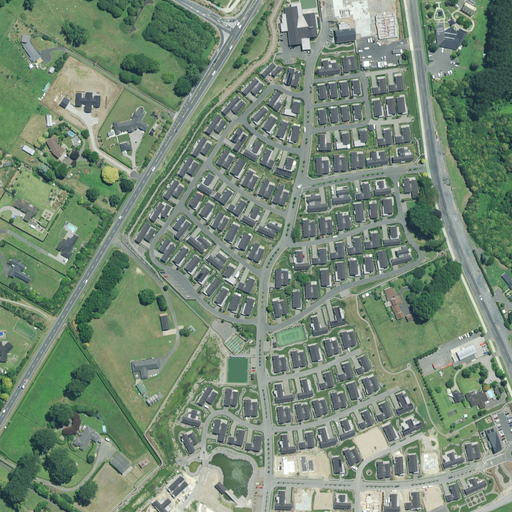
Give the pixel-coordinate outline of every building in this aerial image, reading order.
[(331,0),(334,18),(338,17),(339,19),(353,17),(356,47),(375,44),(371,13),(376,12),(379,37),(398,35),(393,0),(374,0),(375,4),(370,5),(370,3),(350,6),(350,8),(342,9),(341,0),(331,0)] [(287,30),(289,45),(300,43),(300,47),(301,50),(311,49),(310,45),(309,37),(318,36),(316,27),(318,27),(316,15),(318,15),(318,13),(314,14),(314,12),(302,14),(300,2),(290,4),(290,6),(284,6),(285,13),(282,14),(282,17),(281,17),(281,22),(279,23),(280,31),(287,30)] [(475,8),(465,2),(461,10),(467,14),(471,16),(475,8)] [(335,43),(354,41),(353,28),(349,28),(349,25),(347,26),(346,23),(337,25),(338,29),(333,30),(335,43)] [(444,39),(442,23),(435,24),(437,46),(457,50),(466,32),(458,29),(452,41),(444,39)] [(32,60),(37,67),(43,62),(29,42),(30,36),(22,35),(21,44),(31,58),(30,59),(31,61),(32,60)] [(291,49),(285,45),(282,50),(278,57),(284,61),(291,49)] [(328,50),(328,48),(324,49),(327,60),(334,58),(332,49),(328,50)] [(318,53),(314,50),(312,54),(311,53),(307,60),(308,61),(302,68),(309,73),(316,65),(323,56),(318,53)] [(299,56),(294,65),(296,66),(299,62),(300,62),(302,58),(299,56)] [(381,74),(389,80),(389,81),(399,80),(398,72),(392,73),(386,69),(381,74)] [(382,87),(380,77),(375,78),(375,80),(370,81),(371,87),(376,87),(377,88),(382,87)] [(359,80),(351,81),(353,95),(361,94),(359,80)] [(347,82),(340,83),(341,96),(349,96),(347,82)] [(336,83),(329,84),(330,98),(338,97),(336,83)] [(324,85),(317,86),(319,100),(326,99),(324,85)] [(403,97),(396,98),(398,113),(405,112),(403,97)] [(393,98),(386,99),(388,115),(395,114),(393,98)] [(380,100),(373,101),(375,116),(382,115),(380,100)] [(307,108),(301,103),(296,110),(302,115),(307,108)] [(360,105),(353,106),(355,120),(362,119),(360,105)] [(348,106),(341,107),(342,121),(350,120),(348,106)] [(267,112),(262,107),(251,118),(256,123),(267,112)] [(336,108),(329,109),(331,123),(338,122),(336,108)] [(325,109),(317,110),(319,124),(326,123),(325,109)] [(288,124),(281,121),(275,136),(282,139),(288,124)] [(299,127),(292,126),(289,141),(296,143),(299,127)] [(64,151),(59,145),(57,146),(55,141),(56,140),(54,136),(45,141),(51,152),(57,159),(64,151)] [(36,152),(23,144),(21,147),(21,148),(34,156),(36,152)] [(357,152),(351,152),(351,169),(356,169),(356,168),(357,168),(357,169),(363,169),(363,155),(357,155),(357,157),(357,152)] [(339,154),(333,155),(334,172),(340,172),(339,170),(341,170),(341,171),(347,171),(346,157),(340,157),(340,159),(339,159),(339,154)] [(321,158),(315,158),(316,175),(322,175),(322,174),(323,174),(329,174),(328,160),(322,160),(322,163),(321,163),(321,158)] [(359,198),(358,189),(348,190),(349,200),(359,198)] [(237,211),(233,208),(236,200),(230,198),(226,206),(219,215),(224,219),(231,212),(234,214),(237,211)] [(21,201),(17,199),(13,206),(26,214),(23,220),(28,223),(31,218),(32,219),(38,209),(33,207),(32,209),(28,206),(29,204),(22,200),(21,201)] [(396,232),(388,207),(381,209),(384,218),(378,221),(380,227),(387,224),(388,229),(385,231),(385,233),(390,232),(390,234),(396,232)] [(341,212),(336,213),(338,230),(343,230),(343,229),(344,228),(344,229),(350,228),(348,214),(343,215),(343,217),(342,218),(341,212)] [(249,223),(242,217),(237,222),(245,229),(249,223)] [(324,217),(318,218),(320,235),(325,234),(325,233),(326,233),(326,234),(332,233),(331,219),(325,220),(325,222),(324,222),(324,217)] [(307,219),(301,220),(303,237),(308,236),(308,235),(309,235),(309,236),(315,236),(314,222),(308,222),(308,224),(307,219)] [(230,223),(227,221),(224,225),(227,227),(233,233),(239,226),(233,220),(230,223)] [(247,237),(244,234),(242,236),(237,231),(235,234),(243,242),(247,237)] [(61,254),(62,255),(69,259),(73,253),(70,252),(79,237),(74,235),(71,240),(68,238),(66,241),(62,238),(56,249),(61,252),(62,250),(63,251),(61,254)] [(8,263),(11,265),(11,266),(13,267),(8,276),(14,278),(15,276),(28,283),(31,278),(20,272),(21,270),(23,271),(26,266),(11,258),(8,263)] [(511,279),(511,281),(504,273),(501,277),(502,278),(500,279),(511,292),(511,294),(508,297),(511,301),(511,279)] [(310,282),(304,282),(305,299),(311,299),(310,298),(312,298),(312,299),(318,298),(317,284),(311,285),(311,287),(310,287),(310,282)] [(392,287),(384,290),(387,298),(386,298),(388,302),(390,301),(393,308),(392,308),(397,320),(403,317),(398,305),(401,303),(399,296),(396,298),(392,287)] [(277,300),(271,302),(275,317),(280,316),(280,315),(281,314),(282,315),(287,314),(284,300),(278,302),(278,304),(277,300)] [(414,314),(405,317),(408,322),(416,319),(414,314)] [(1,346),(1,342),(0,341),(0,352),(1,353),(0,362),(6,362),(7,354),(13,348),(8,342),(4,346),(1,346)] [(476,353),(473,345),(456,353),(460,360),(476,353)] [(159,370),(158,358),(131,362),(132,372),(140,371),(141,380),(148,379),(146,370),(152,369),(153,371),(159,370)] [(140,383),(136,386),(143,396),(146,394),(145,392),(146,391),(140,383)] [(498,386),(493,388),(496,396),(501,394),(498,386)] [(458,394),(457,390),(451,393),(455,403),(464,399),(461,392),(458,394)] [(487,400),(483,391),(472,395),(470,393),(465,395),(467,401),(469,400),(471,407),(478,404),(480,409),(485,407),(483,402),(487,400)] [(72,444),(77,446),(77,445),(80,447),(79,449),(84,451),(91,439),(96,442),(100,436),(95,432),(96,431),(87,426),(83,433),(81,432),(80,434),(82,435),(80,439),(77,437),(72,444)] [(131,465),(118,453),(110,462),(122,475),(131,465)] [(214,486),(222,494),(224,492),(227,489),(219,481),(214,486)]
